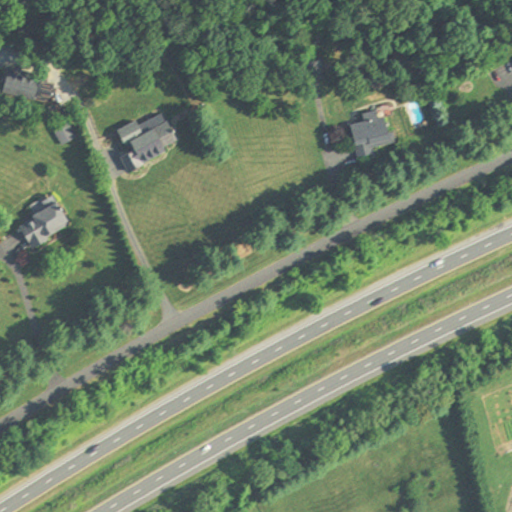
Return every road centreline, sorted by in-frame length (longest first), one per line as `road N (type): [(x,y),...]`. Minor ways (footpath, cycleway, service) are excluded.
road 1 (motorway): [(511,227),(210,381),(0,511)]
road 2 (residential): [(511,159),(384,212),(213,299),(0,426)]
road 3 (motorway): [(93,511),(289,399),(511,290)]
